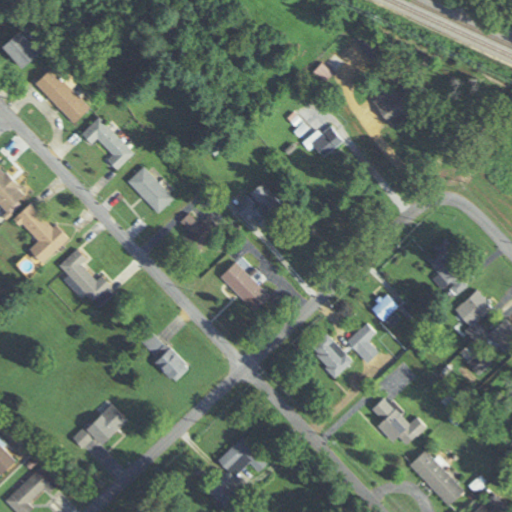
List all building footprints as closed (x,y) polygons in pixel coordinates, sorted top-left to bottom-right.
[(0,43),(0,47),(21,68),(37,51),(15,29),(0,43)] [(354,46),(374,57),(382,43),(362,32),(354,46)] [(72,123),(88,107),(48,67),(32,83),(72,123)] [(369,103),(392,125),(412,104),(389,83),(369,103)] [(90,144),(95,138),(111,154),(105,160),(115,170),(132,153),(97,116),(79,133),(90,144)] [(306,146),(322,161),(342,138),(326,124),(306,146)] [(126,181),(157,212),(172,198),(141,167),(126,181)] [(0,205),(5,210),(22,192),(0,169),(0,205)] [(247,192),(231,208),(244,221),(250,215),(263,228),(272,219),(262,209),(274,197),(260,182),(248,194),(247,192)] [(65,239),(28,201),(12,217),(34,240),(26,248),(41,263),(65,239)] [(188,232),(180,240),(193,253),(218,228),(205,216),(198,223),(187,212),(178,222),(188,232)] [(439,289),(446,285),(453,295),(465,287),(446,259),(455,253),(444,237),(431,247),(434,251),(425,258),(436,275),(432,278),(439,289)] [(55,266),(94,309),(114,291),(99,275),(94,280),(79,265),(85,259),(75,248),(55,266)] [(218,276),(252,310),(267,295),(233,261),(218,276)] [(470,327),(491,306),(474,289),(453,310),(470,327)] [(369,309),(381,322),(397,306),(384,293),(369,309)] [(511,342),(511,326),(504,318),(488,331),(503,349),(511,342)] [(345,341),(365,363),(377,351),(367,341),(375,334),(365,322),(345,341)] [(137,343),(172,381),(186,368),(151,329),(137,343)] [(351,360),(324,333),(307,349),(334,376),(351,360)] [(424,429),(415,416),(405,424),(384,396),(369,407),(379,421),(375,424),(390,444),(399,437),(404,444),(424,429)] [(98,445),(125,421),(109,403),(71,438),(81,449),(92,439),(98,445)] [(256,472),(266,463),(240,436),(215,461),(232,479),(248,463),(256,472)] [(0,473),(14,460),(0,445),(0,473)] [(446,506),(462,491),(423,449),(407,464),(446,506)] [(55,481),(39,465),(3,500),(14,511),(26,511),(33,506),(31,504),(55,481)] [(218,510),(229,500),(214,484),(206,491),(215,501),(212,504),(218,510)] [(507,511),(490,495),(471,511),(507,511)]
